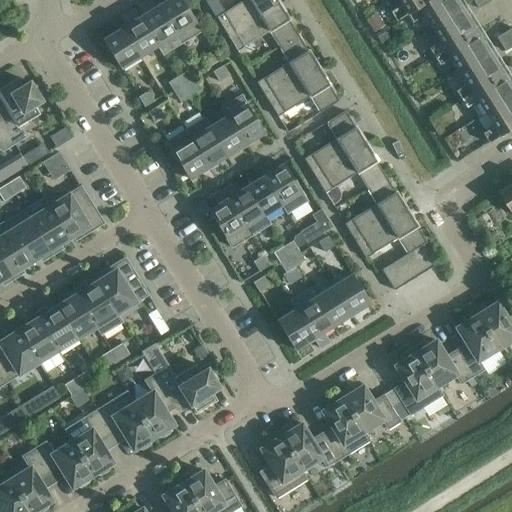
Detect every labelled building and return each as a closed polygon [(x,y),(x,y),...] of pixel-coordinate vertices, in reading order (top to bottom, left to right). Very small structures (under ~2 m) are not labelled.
[(180,0),(166,0),(157,6),(181,43),(200,31),(180,0)] [(226,35),(278,3),(275,0),(244,0),(216,18),(226,35)] [(428,0),(396,0),(400,6),(389,12),(395,21),(406,15),(406,14),(428,0)] [(428,0),(406,14),(406,15),(412,23),(423,16),(431,28),(466,6),(461,0),(428,0)] [(475,0),(473,2),(478,9),(491,0),(475,0)] [(278,48),(298,36),(278,3),(226,35),(237,52),(269,32),(278,48)] [(157,6),(139,17),(157,47),(162,55),(181,43),(157,6)] [(433,57),(479,28),(466,6),(431,28),(439,41),(428,49),(433,57)] [(139,58),(157,47),(139,17),(120,29),(139,58)] [(458,71),(493,49),(479,28),(433,57),(439,66),(450,58),(458,71)] [(500,44),(511,36),(511,28),(496,38),(500,44)] [(120,69),(139,58),(120,29),(102,40),(120,69)] [(267,100),(318,68),(298,36),(278,48),(288,63),(256,83),(267,100)] [(511,36),(500,44),(505,51),(511,46),(511,36)] [(460,100),(506,71),(493,49),(458,71),(466,84),(455,91),(460,100)] [(209,67),(219,61),(213,51),(203,57),(209,67)] [(218,82),(228,76),(222,66),(212,72),(218,82)] [(319,113),(338,102),(328,85),(318,68),(267,100),(277,117),(309,97),(319,113)] [(183,87),(192,81),(186,71),(177,77),(183,87)] [(485,114),(511,97),(511,79),(506,71),(460,100),(466,108),(477,101),(485,114)] [(173,93),(183,87),(177,77),(167,83),(173,93)] [(41,101),(29,82),(21,87),(16,80),(0,89),(0,99),(0,100),(0,99),(0,123),(13,144),(25,137),(18,126),(37,114),(32,106),(41,101)] [(183,87),(189,97),(198,91),(192,81),(183,87)] [(179,103),(189,97),(183,87),(173,93),(179,103)] [(144,108),(154,101),(148,91),(138,98),(144,108)] [(221,108),(226,117),(244,146),(264,134),(240,96),(221,108)] [(511,97),(485,114),(493,126),(482,134),(488,143),(511,128),(511,97)] [(153,123),(163,116),(157,107),(147,113),(153,123)] [(314,176),(365,144),(355,128),(345,111),(325,123),(335,139),(303,159),(314,176)] [(226,157),(244,146),(226,117),(207,128),(226,157)] [(226,157),(207,128),(202,119),(184,130),(189,139),(207,169),(226,157)] [(13,144),(0,123),(0,147),(2,151),(13,144)] [(207,169),(189,139),(184,130),(165,142),(189,180),(207,169)] [(56,148),(66,142),(61,133),(50,139),(56,148)] [(366,189),(385,177),(376,162),(365,144),(314,176),(332,205),(336,203),(338,200),(340,197),(340,194),(338,190),(336,186),(356,173),(366,189)] [(55,172),(66,165),(59,153),(47,160),(55,172)] [(266,163),(258,168),(263,176),(264,176),(282,205),(287,213),(289,211),(306,201),(304,198),(283,164),(271,171),(266,163)] [(282,205),(264,176),(263,176),(245,187),(264,216),(282,205)] [(7,184),(14,195),(25,188),(18,177),(7,184)] [(354,241),(406,211),(385,177),(366,189),(375,204),(343,224),(354,241)] [(0,197),(3,202),(14,195),(7,184),(0,187),(0,197)] [(511,185),(501,193),(511,210),(511,185)] [(245,187),(234,194),(229,186),(222,191),(250,236),(269,225),(264,216),(245,187)] [(80,238),(103,224),(80,187),(47,208),(67,240),(77,234),(80,238)] [(231,248),(250,236),(222,191),(214,196),(219,203),(208,210),(231,248)] [(42,199),(24,210),(52,255),(60,250),(58,246),(67,240),(47,208),(42,199)] [(43,261),(52,255),(24,210),(4,223),(30,263),(40,256),(43,261)] [(317,222),(301,232),(307,242),(314,238),(324,232),(324,231),(331,227),(332,227),(322,210),(313,215),(317,222)] [(407,255),(412,251),(423,245),(426,243),(416,227),(406,211),(354,241),(365,258),(397,238),(407,255)] [(19,270),(30,263),(4,223),(0,225),(0,259),(12,280),(21,274),(19,270)] [(324,253),(334,247),(328,237),(317,243),(324,253)] [(289,257),(298,251),(292,242),(282,247),(289,257)] [(425,272),(434,266),(435,266),(423,245),(412,251),(425,272)] [(279,263),(289,257),(282,247),(273,253),(279,263)] [(289,257),(295,267),(304,261),(298,251),(289,257)] [(415,278),(425,272),(412,251),(407,255),(402,258),(415,278)] [(285,273),(295,267),(289,257),(279,263),(285,273)] [(404,285),(415,278),(402,258),(391,264),(404,285)] [(4,285),(12,280),(0,259),(0,281),(2,280),(4,285)] [(116,314),(147,295),(124,259),(101,273),(104,277),(96,282),(116,314)] [(249,278),(259,272),(253,262),(243,268),(249,278)] [(394,291),(404,285),(391,264),(381,270),(394,291)] [(333,286),(351,316),(369,304),(351,275),(333,286)] [(259,293),(269,287),(262,277),(252,283),(259,293)] [(121,322),(116,314),(96,282),(84,289),(82,285),(73,291),(95,327),(100,335),(121,322)] [(332,327),(351,316),(333,286),(314,298),(332,327)] [(332,327),(314,298),(309,289),(290,301),(295,310),(313,339),(319,348),(327,343),(322,333),(332,327)] [(76,339),(95,327),(73,291),(65,296),(67,300),(56,306),(76,339)] [(473,311),(497,349),(511,339),(511,315),(506,319),(496,303),(486,309),(483,305),(473,311)] [(57,351),(76,339),(56,306),(46,313),(43,309),(35,314),(57,351)] [(294,350),(313,339),(295,310),(276,321),(294,350)] [(477,361),(497,349),(473,311),(463,318),(465,322),(455,328),(465,345),(455,351),(471,377),(483,370),(477,361)] [(64,361),(57,351),(35,314),(26,320),(28,324),(19,330),(39,362),(45,373),(64,361)] [(0,371),(7,382),(39,362),(19,330),(9,336),(6,332),(0,335),(0,371)] [(471,377),(455,351),(445,357),(435,341),(425,347),(422,343),(412,349),(436,387),(455,375),(460,384),(471,377)] [(111,351),(118,362),(129,356),(122,344),(111,351)] [(153,346),(141,354),(155,375),(156,375),(171,400),(179,412),(189,406),(194,413),(214,400),(210,393),(218,388),(206,368),(198,374),(193,366),(174,379),(153,346)] [(441,396),(436,387),(412,349),(402,356),(404,360),(394,366),(404,383),(393,389),(409,415),(441,396)] [(107,369),(118,362),(111,351),(100,358),(107,369)] [(75,379),(82,390),(92,384),(85,372),(75,379)] [(162,406),(171,400),(156,375),(155,375),(145,382),(152,393),(133,404),(126,393),(153,438),(156,436),(161,437),(169,432),(170,427),(173,425),(162,406)] [(70,397),(82,390),(75,379),(63,386),(70,397)] [(339,395),(361,433),(381,421),(386,429),(399,422),(383,396),(372,403),(362,386),(351,392),(349,388),(339,395)] [(150,440),(153,438),(126,393),(95,412),(110,438),(121,431),(132,451),(136,448),(141,449),(149,445),(150,440)] [(366,442),(361,433),(339,395),(328,401),(331,405),(321,411),(331,428),(321,434),(337,460),(366,442)] [(30,405),(24,409),(29,417),(38,411),(36,407),(30,405)] [(55,416),(63,412),(60,405),(52,410),(55,416)] [(95,412),(64,431),(71,442),(92,476),(94,474),(100,475),(108,470),(109,465),(112,463),(100,444),(110,438),(95,412)] [(337,460),(321,434),(311,440),(301,424),(290,430),(288,426),(278,432),(301,470),(320,458),(326,467),(337,460)] [(306,479),(301,470),(278,432),(267,439),(270,443),(260,449),(270,466),(259,472),(275,498),(306,479)] [(89,477),(92,476),(71,442),(51,454),(45,443),(33,450),(49,476),(60,469),(71,488),(75,486),(80,488),(87,483),(89,477)] [(39,482),(49,476),(33,450),(22,457),(29,468),(10,480),(29,511),(33,511),(34,511),(40,511),(46,508),(47,503),(51,501),(39,482)] [(190,473),(180,479),(199,511),(230,511),(239,506),(223,480),(213,487),(202,471),(192,477),(190,473)] [(172,489),(162,496),(171,511),(199,511),(180,479),(169,486),(172,489)] [(29,511),(10,480),(0,485),(0,510),(1,511),(29,511)]
